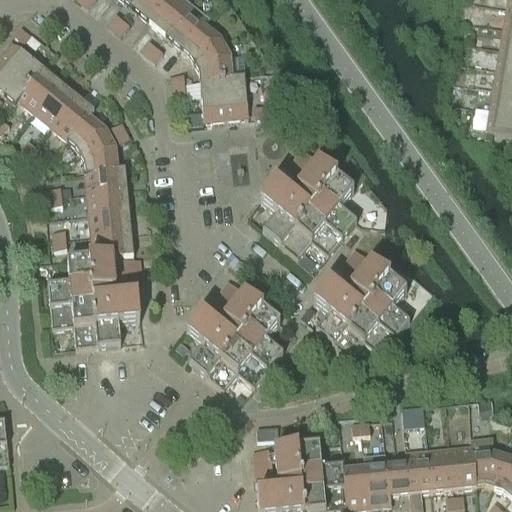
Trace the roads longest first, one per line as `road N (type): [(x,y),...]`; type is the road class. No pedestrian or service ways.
road 1 (residential): [(291,289),(236,247),(196,248),(188,177),(164,143),(154,83),(52,3),(0,8)]
road 2 (residential): [(161,511),(26,393),(10,364)]
